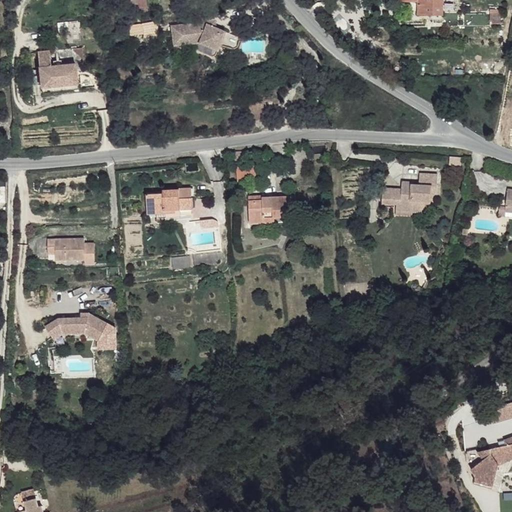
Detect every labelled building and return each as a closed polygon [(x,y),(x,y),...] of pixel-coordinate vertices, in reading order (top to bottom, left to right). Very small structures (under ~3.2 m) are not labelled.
[(418,0),(419,2),(418,15),(432,16),(432,13),(443,13),(443,10),(443,0),(418,0)] [(443,0),(443,10),(451,9),(451,0),(443,0)] [(492,24),(493,27),(501,28),(503,19),(491,17),(490,24),(492,24)] [(209,22),(201,24),(204,48),(219,53),(221,47),(233,52),(236,51),(241,36),(216,29),(210,31),(209,22)] [(201,24),(170,29),(173,49),(199,45),(204,48),(201,24)] [(156,26),(141,28),(143,37),(143,41),(158,39),(156,26)] [(143,37),(141,28),(128,30),(129,39),(143,37)] [(67,48),(67,59),(82,59),(82,48),(67,48)] [(36,55),(38,70),(50,69),(48,54),(36,55)] [(50,69),(38,70),(41,90),(71,86),(70,76),(75,75),(74,66),(50,69)] [(75,75),(70,76),(71,86),(41,90),(41,96),(82,92),(79,75),(75,75)] [(262,104),(250,105),(251,120),(263,118),(262,104)] [(264,104),(262,104),(263,118),(251,120),(252,123),(264,122),(264,104)] [(375,119),(364,118),(364,126),(375,127),(375,119)] [(244,154),(234,154),(235,165),(245,164),(244,154)] [(257,172),(238,172),(238,183),(257,182),(257,172)] [(392,183),(374,181),(372,192),(391,195),(390,202),(389,206),(408,209),(409,203),(419,205),(420,199),(427,200),(429,192),(434,193),(437,174),(419,172),(419,176),(417,185),(392,181),(392,183)] [(404,176),(393,174),(392,181),(417,185),(419,176),(405,174),(404,176)] [(179,192),(179,201),(190,200),(190,191),(179,191),(179,192)] [(163,196),(146,196),(147,216),(156,215),(167,215),(166,212),(191,211),(190,200),(179,201),(179,192),(163,193),(163,196)] [(391,195),(372,192),(371,199),(390,202),(391,195)] [(502,210),(500,222),(511,223),(511,195),(505,195),(502,210)] [(265,204),(250,205),(251,225),(266,225),(266,220),(276,220),(294,220),(294,216),(293,200),(265,201),(265,204)] [(408,209),(389,206),(388,212),(407,215),(408,209)] [(53,240),(45,240),(46,256),(54,256),(54,262),(83,261),(84,266),(93,265),(92,244),(83,245),(83,239),(53,240)] [(59,320),(45,329),(53,341),(63,336),(86,334),(99,341),(108,323),(89,314),(87,319),(82,319),(59,320)] [(511,440),(504,444),(507,450),(487,459),(495,464),(475,471),(478,479),(477,483),(489,486),(494,477),(497,478),(499,469),(507,462),(511,460),(511,440)] [(489,486),(477,483),(476,486),(494,490),(497,478),(494,477),(489,486)] [(21,495),(22,503),(34,501),(32,493),(21,495)] [(23,511),(15,511),(38,511),(38,509),(35,509),(34,501),(22,503),(23,511)]
